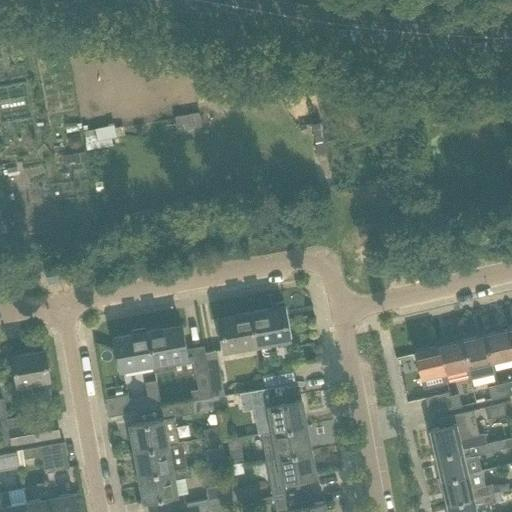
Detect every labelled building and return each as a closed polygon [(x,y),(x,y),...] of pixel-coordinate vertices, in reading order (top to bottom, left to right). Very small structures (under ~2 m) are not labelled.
[(199,111),(173,116),(176,133),(202,129),(199,111)] [(83,129),(86,148),(115,143),(111,124),(83,129)] [(85,152),(61,155),(62,163),(68,162),(68,164),(86,161),(85,152)] [(283,307),(252,313),(257,344),(289,338),(283,307)] [(257,344),(252,313),(217,319),(223,350),(257,344)] [(185,349),(184,345),(180,325),(147,331),(153,363),(154,371),(173,368),(172,359),(186,357),(185,349)] [(130,335),(114,337),(114,338),(114,339),(116,338),(119,353),(114,354),(117,370),(153,363),(147,331),(145,332),(144,328),(131,330),(131,334),(130,335)] [(511,356),(511,346),(508,329),(485,335),(491,362),(511,356)] [(491,362),(485,335),(461,340),(468,367),(470,379),(494,373),(491,362)] [(468,367),(461,340),(438,346),(444,372),(468,367)] [(444,372),(438,346),(414,351),(420,378),(444,372)] [(12,356),(15,376),(17,384),(34,381),(36,395),(49,393),(47,379),(48,378),(43,350),(12,356)] [(224,395),(219,367),(208,369),(213,397),(218,396),(224,395)] [(213,397),(208,369),(195,372),(198,389),(191,391),(192,401),(211,397),(213,397)] [(294,371),(291,371),(263,376),(265,388),(296,383),(294,371)] [(145,382),(148,398),(128,401),(130,412),(161,407),(156,380),(145,382)] [(511,380),(496,384),(499,397),(511,394),(511,380)] [(499,397),(496,384),(488,386),(491,399),(499,397)] [(260,388),(224,395),(218,396),(220,408),(262,400),(260,388)] [(452,408),(449,396),(448,392),(425,397),(429,414),(452,408)] [(458,394),(449,396),(452,408),(461,406),(458,394)] [(178,442),(173,416),(220,408),(218,396),(213,397),(211,397),(192,401),(161,407),(164,418),(163,419),(130,425),(135,450),(167,444),(178,442)] [(300,400),(281,403),(269,405),(272,420),(257,423),(259,433),(274,431),(305,425),(300,400)] [(511,412),(511,408),(510,401),(484,407),(487,419),(511,412)] [(436,418),(439,428),(429,430),(435,455),(482,444),(482,443),(486,443),(483,432),(478,433),(473,410),(436,418)] [(56,420),(55,420),(30,424),(28,415),(6,419),(11,444),(59,436),(56,420)] [(6,419),(0,419),(0,446),(11,444),(6,419)] [(274,431),(261,433),(264,451),(266,458),(309,450),(305,425),(274,431)] [(222,426),(209,428),(210,436),(220,435),(224,434),(222,426)] [(221,442),(220,435),(210,436),(209,436),(211,444),(221,442)] [(511,437),(502,439),(504,448),(511,446),(511,437)] [(69,468),(66,449),(64,442),(40,446),(42,456),(44,472),(69,468)] [(187,467),(183,449),(182,442),(178,442),(167,444),(135,450),(139,476),(187,467)] [(471,456),(477,454),(484,453),(482,444),(435,455),(440,479),(468,473),(464,454),(470,453),(471,456)] [(42,456),(40,446),(22,449),(24,460),(42,456)] [(225,460),(223,449),(223,448),(205,451),(207,463),(225,460)] [(314,476),(309,450),(266,458),(273,498),(311,491),(308,477),(314,476)] [(0,464),(11,462),(10,451),(0,453),(0,464)] [(243,453),(231,455),(232,464),(244,462),(243,453)] [(177,495),(174,479),(188,476),(187,467),(139,476),(144,501),(177,495)] [(472,491),(468,473),(440,479),(446,504),(494,493),(492,484),(478,487),(479,490),(472,491)] [(51,511),(49,497),(47,486),(46,483),(36,485),(37,491),(39,494),(40,499),(25,502),(26,511),(51,511)] [(229,484),(225,484),(206,488),(207,499),(231,495),(229,484)] [(76,511),(73,493),(58,496),(56,485),(47,486),(49,497),(51,511),(76,511)] [(26,511),(25,502),(23,488),(0,491),(0,499),(2,511),(26,511)] [(313,505),(311,491),(273,498),(276,511),(291,509),(291,511),(324,511),(323,503),(313,505)] [(482,505),(496,501),(494,493),(446,504),(447,511),(477,511),(475,503),(481,502),(482,505)] [(204,511),(210,511),(234,507),(231,495),(207,499),(184,503),(185,511),(204,511)]
